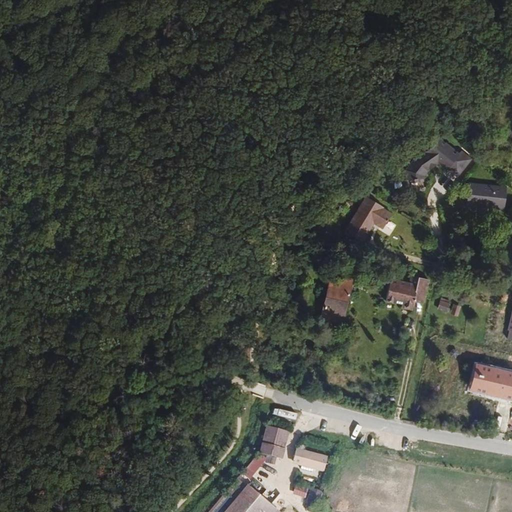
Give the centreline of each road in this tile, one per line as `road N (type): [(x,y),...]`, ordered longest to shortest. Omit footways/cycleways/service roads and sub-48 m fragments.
road 1 (track): [(173,379),(172,357),(138,305),(29,213),(0,170)]
road 2 (residential): [(511,449),(396,429),(268,392)]
